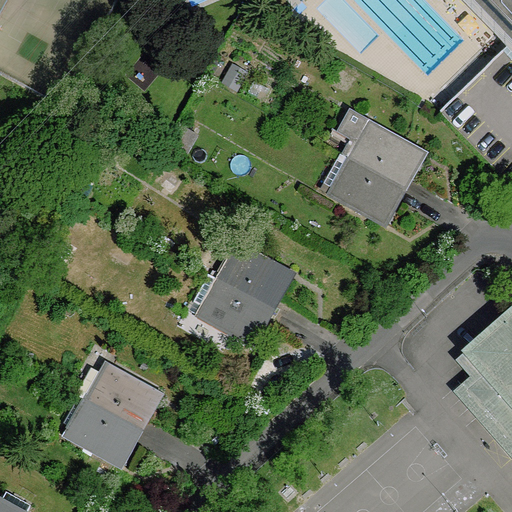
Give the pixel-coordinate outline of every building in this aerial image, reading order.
[(511,41),(489,19),(471,0),(461,0),(507,46),(511,51),(511,41)] [(511,0),(471,0),(511,40),(511,0)] [(235,69),(226,84),(237,91),(245,75),(235,69)] [(357,130),(343,157),(354,163),(402,189),(408,177),(420,158),(401,148),(403,143),(350,112),(345,122),(357,130)] [(198,137),(187,130),(174,152),(186,159),(198,137)] [(354,163),(343,157),(327,186),(334,190),(336,186),(340,189),(354,163)] [(394,203),(402,189),(354,163),(340,189),(336,186),(334,190),(330,197),(363,215),(366,210),(384,220),(394,203)] [(271,263),(239,245),(234,255),(237,257),(223,284),(269,310),(277,297),(287,279),(269,268),(271,263)] [(262,324),(269,310),(223,284),(208,310),(203,308),(198,318),(231,336),(234,331),(253,341),(262,324)] [(511,317),(466,358),(483,377),(511,409),(511,317)] [(105,378),(90,404),(138,430),(145,418),(155,399),(137,389),(139,384),(107,367),(102,375),(105,378)] [(80,398),(90,404),(105,378),(102,375),(93,370),(80,393),(80,398)] [(466,391),(511,443),(511,409),(483,377),(466,391)] [(90,404),(80,398),(66,425),(71,428),(77,430),(90,404)] [(138,430),(90,404),(77,430),(71,428),(66,438),(98,456),(101,451),(120,462),(131,442),(138,430)] [(0,511),(9,511),(5,509),(7,504),(0,500),(0,511)]
